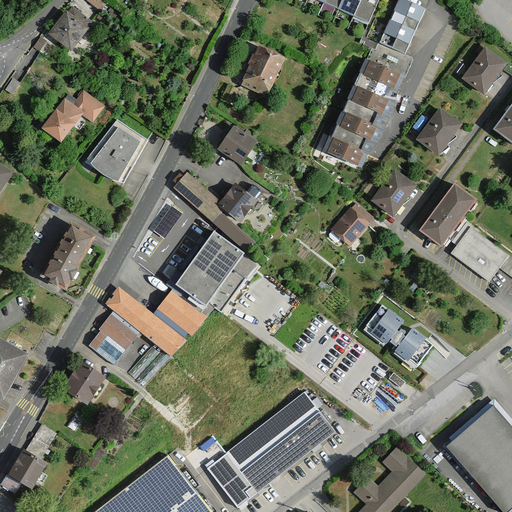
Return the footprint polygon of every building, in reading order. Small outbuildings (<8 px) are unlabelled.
[(87,0),(104,8),(108,1),(106,0),(87,0)] [(319,0),(371,23),(381,0),(319,0)] [(431,12),(406,0),(401,0),(380,42),(408,56),(431,12)] [(65,11),(49,33),(72,51),(89,29),(65,11)] [(259,44),(239,85),(266,98),(285,57),(259,44)] [(511,63),(490,47),(467,79),(489,95),(511,63)] [(409,75),(368,59),(357,85),(388,98),(392,87),(402,91),(409,75)] [(234,100),(239,88),(230,85),(225,97),(234,100)] [(398,102),(357,86),(346,112),(377,125),(382,114),(391,118),(398,102)] [(67,99),(44,129),(64,143),(85,115),(96,123),(107,108),(86,92),(75,106),(67,99)] [(444,108),(420,140),(443,157),(467,125),(444,108)] [(511,111),(498,130),(511,140),(511,111)] [(387,129),(347,113),(336,139),(367,152),(371,141),(381,145),(387,129)] [(120,121),(90,159),(94,167),(103,174),(110,179),(118,183),(128,185),(150,140),(120,121)] [(237,126),(221,150),(246,167),(262,143),(237,126)] [(376,156),(336,139),(330,153),(369,170),(376,156)] [(0,161),(0,203),(19,174),(0,161)] [(397,170),(375,201),(397,217),(420,187),(397,170)] [(189,172),(175,188),(252,254),(265,239),(245,222),(262,202),(240,183),(224,202),(189,172)] [(459,184),(425,231),(447,247),(481,200),(459,184)] [(352,207),(332,229),(352,246),(372,224),(352,207)] [(77,226),(48,278),(74,293),(103,241),(77,226)] [(511,254),(473,226),(453,252),(492,280),(501,268),(511,275),(511,254)] [(212,305),(250,255),(220,233),(188,276),(177,268),(165,284),(176,291),(190,301),(196,293),(212,305)] [(0,268),(0,286),(8,274),(0,268)] [(176,358),(193,341),(158,315),(122,288),(108,305),(117,311),(144,333),(176,358)] [(190,301),(176,291),(158,315),(193,341),(212,318),(190,301)] [(403,321),(382,305),(363,330),(383,346),(403,321)] [(117,311),(102,329),(104,331),(130,351),(144,333),(117,311)] [(232,324),(220,312),(176,358),(188,370),(232,324)] [(248,339),(232,324),(188,370),(204,385),(248,339)] [(433,345),(413,329),(394,354),(414,370),(433,345)] [(130,351),(104,331),(91,347),(97,352),(89,362),(109,377),(130,351)] [(0,338),(0,395),(11,401),(34,356),(0,338)] [(265,355),(248,339),(204,385),(221,401),(247,374),(265,355)] [(147,356),(131,370),(143,383),(159,369),(147,356)] [(111,379),(85,362),(67,389),(93,407),(111,379)] [(258,385),(247,374),(221,401),(233,412),(258,385)] [(330,426),(301,388),(222,449),(251,487),(330,426)] [(216,403),(202,391),(176,418),(190,431),(216,403)] [(229,415),(216,403),(190,431),(203,443),(229,415)] [(511,511),(511,425),(496,407),(449,447),(505,511),(511,511)] [(42,424),(12,477),(38,492),(55,463),(45,458),(59,434),(42,424)] [(353,511),(354,511),(390,511),(426,475),(398,445),(382,461),(393,471),(377,484),(368,475),(355,489),(365,502),(353,511)] [(211,511),(169,453),(92,511),(211,511)]
